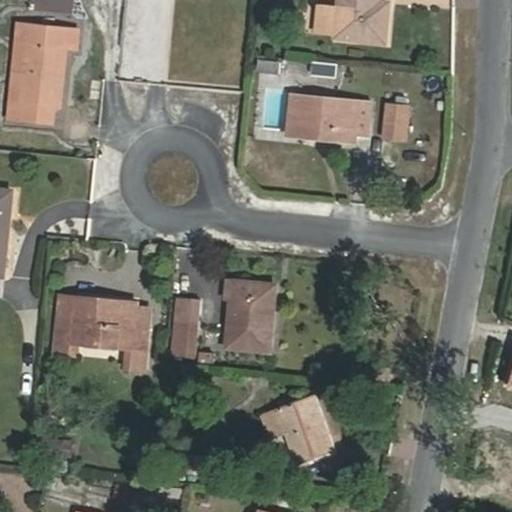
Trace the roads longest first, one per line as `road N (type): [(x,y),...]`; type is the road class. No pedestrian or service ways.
road 1 (residential): [(175,171),(243,219),(472,241)]
road 2 (residential): [(420,511),(472,241)]
road 3 (residential): [(494,142),(499,0)]
